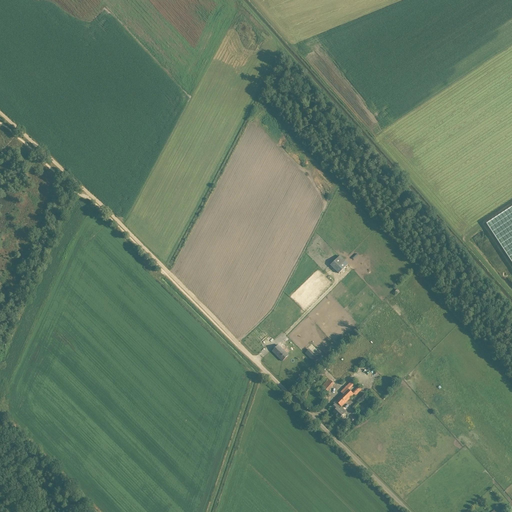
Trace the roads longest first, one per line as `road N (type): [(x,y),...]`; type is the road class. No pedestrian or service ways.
road 1 (track): [(256,361),(88,188),(0,112)]
road 2 (unclassified): [(409,511),(256,361)]
